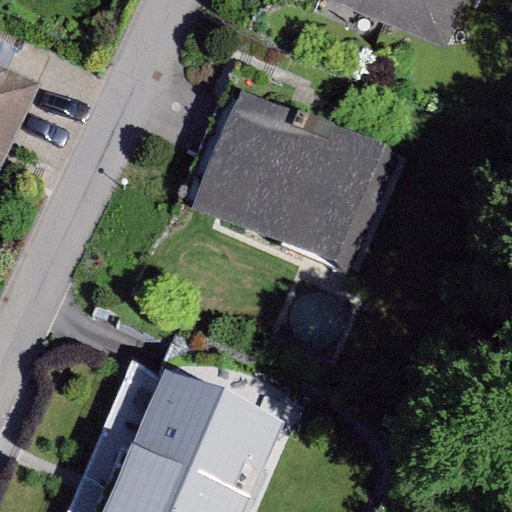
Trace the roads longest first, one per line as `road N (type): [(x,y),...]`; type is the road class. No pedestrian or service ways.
road 1 (residential): [(175,0),(0,366)]
road 2 (track): [(511,333),(435,511)]
